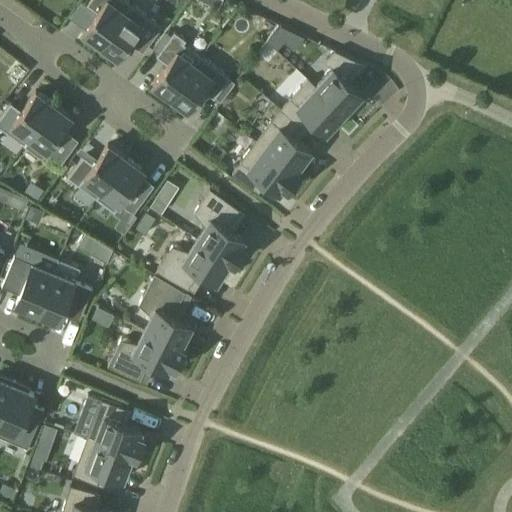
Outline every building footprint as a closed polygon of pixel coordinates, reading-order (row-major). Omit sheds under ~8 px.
[(131,3),(127,0),(104,0),(97,10),(83,30),(101,43),(131,3)] [(104,0),(88,0),(86,3),(97,10),(104,0)] [(149,16),(131,3),(101,43),(119,57),(149,16)] [(305,35),(280,24),(267,39),(277,48),(284,40),(293,48),(305,35)] [(186,38),(174,30),(156,54),(167,62),(184,42),(186,38)] [(201,55),(184,42),(167,62),(153,81),(171,95),(201,55)] [(332,65),(345,76),(360,60),(335,48),(325,59),(332,66),(332,65)] [(219,68),(201,55),(171,95),(189,108),(203,89),(219,68)] [(332,65),(332,66),(315,83),(308,77),(348,114),(359,102),(356,98),(362,92),(350,81),(345,76),(332,65)] [(230,76),(219,68),(203,89),(214,97),(230,76)] [(290,96),(309,114),(327,130),(333,124),(336,127),(348,114),(308,77),(290,96)] [(11,101),(0,115),(0,125),(24,144),(54,103),(36,89),(21,109),(11,101)] [(301,123),(309,114),(290,96),(282,107),(301,123)] [(54,103),(24,144),(25,144),(31,136),(48,149),(72,116),(54,103)] [(281,107),(272,118),(293,134),(301,124),(281,107)] [(311,148),(293,134),(272,118),(256,139),(300,172),(300,171),(299,170),(309,158),(306,155),(311,148)] [(262,176),(280,190),(284,185),(288,188),(300,172),(256,139),(240,160),(262,176)] [(83,153),(67,175),(79,184),(84,176),(101,188),(96,196),(96,197),(126,156),(108,142),(94,161),(83,153)] [(144,169),(126,156),(96,197),(114,210),(144,169)] [(253,187),(262,176),(240,160),(232,171),(253,187)] [(179,184),(167,177),(150,204),(162,211),(179,184)] [(0,184),(0,198),(24,209),(28,197),(14,191),(0,184)] [(235,261),(245,244),(241,242),(244,237),(226,226),(238,207),(210,186),(194,211),(205,223),(197,236),(235,261)] [(26,216),(39,222),(44,209),(31,203),(26,216)] [(187,286),(199,268),(217,279),(220,274),(224,277),(233,261),(234,262),(235,261),(197,236),(188,249),(172,244),(156,268),(187,286)] [(99,239),(91,252),(107,261),(113,247),(99,239)] [(35,314),(53,270),(14,254),(1,284),(20,292),(16,301),(22,304),(21,307),(34,313),(35,314)] [(92,287),(53,270),(35,314),(36,314),(37,314),(49,319),(51,316),(58,319),(62,309),(80,317),(92,287)] [(192,331),(189,329),(191,324),(172,314),(185,290),(154,271),(139,302),(151,314),(144,327),(184,348),(185,347),(184,347),(192,331)] [(108,320),(111,309),(97,305),(94,316),(108,320)] [(144,327),(137,341),(121,338),(107,364),(140,378),(150,359),(169,368),(171,363),(175,366),(184,348),(144,327)] [(0,414),(15,379),(13,379),(0,373),(0,374),(0,414)] [(15,379),(0,414),(0,434),(27,446),(44,407),(30,401),(34,391),(27,389),(29,385),(16,380),(15,379)] [(85,390),(74,429),(85,432),(96,393),(85,390)] [(87,435),(137,454),(144,436),(140,434),(142,428),(120,420),(126,406),(101,397),(87,435)] [(41,432),(32,456),(45,461),(54,437),(41,432)] [(87,435),(72,473),(97,482),(102,469),(123,477),(127,468),(130,470),(136,455),(137,455),(137,454),(87,435)] [(0,487),(0,492),(12,498),(17,486),(3,481),(0,487)] [(70,483),(61,511),(112,511),(113,510),(91,504),(95,490),(70,483)]
